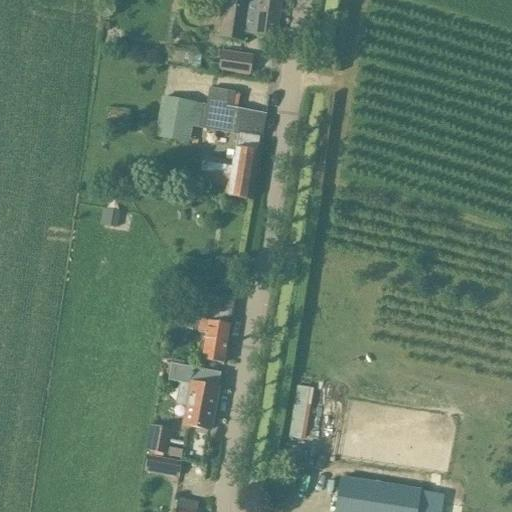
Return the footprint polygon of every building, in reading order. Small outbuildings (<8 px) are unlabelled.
[(276,37),(281,0),(225,0),(220,37),(243,40),(244,32),(276,37)] [(195,48),(170,45),(168,65),(201,69),(202,59),(194,58),(195,48)] [(253,56),(222,52),(219,72),(251,76),(253,56)] [(255,152),(257,137),(262,138),(265,116),(237,111),(240,93),(209,88),(207,105),(161,97),(154,138),(190,144),(192,128),(239,136),(234,162),(203,157),(199,180),(230,184),(228,196),(252,201),(260,153),(255,152)] [(233,311),(232,311),(235,300),(223,298),(223,300),(208,297),(206,307),(211,308),(210,315),(173,309),(169,338),(181,340),(182,330),(207,333),(203,360),(224,364),(233,311)] [(187,410),(184,425),(211,430),(218,391),(221,374),(170,364),(167,380),(193,384),(191,390),(187,410)] [(290,446),(310,446),(313,387),(293,386),(290,446)] [(150,428),(146,450),(163,453),(168,431),(150,428)] [(146,471),(179,477),(181,464),(148,458),(146,471)] [(417,511),(421,490),(342,478),(336,511),(417,511)] [(177,509),(176,511),(196,511),(199,502),(179,499),(177,509)]
